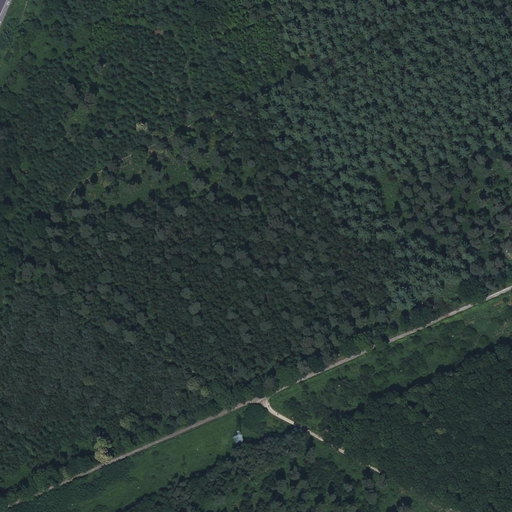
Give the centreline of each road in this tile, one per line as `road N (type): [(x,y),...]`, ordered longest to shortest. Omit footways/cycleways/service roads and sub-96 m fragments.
road 1 (track): [(511,287),(0,508)]
road 2 (track): [(0,271),(461,511)]
